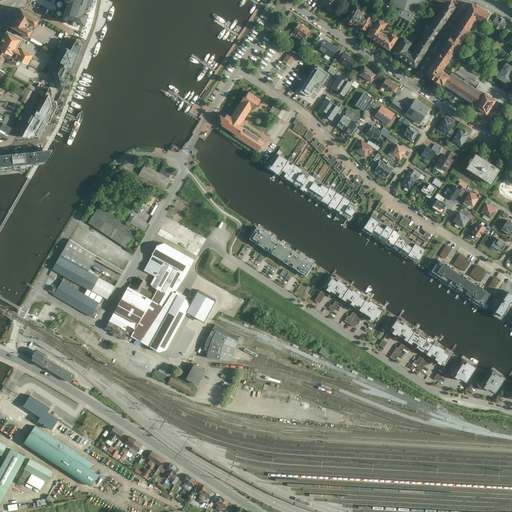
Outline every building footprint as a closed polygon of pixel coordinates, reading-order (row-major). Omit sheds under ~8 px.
[(64,0),(64,1),(67,2),(62,17),(69,20),(69,23),(77,25),(78,23),(83,25),(84,25),(88,11),(86,10),(88,0),(64,0)] [(332,12),(339,0),(323,0),(322,3),(323,3),(322,5),(332,12)] [(416,16),(421,0),(394,0),(392,8),(400,11),(398,17),(410,23),(416,16)] [(430,0),(445,5),(435,20),(445,26),(450,19),(454,13),(457,9),(454,8),(457,0),(430,0)] [(429,72),(427,76),(439,83),(445,87),(445,85),(453,74),(446,70),(480,18),(488,22),(494,13),(488,10),(481,6),(475,3),(471,9),(465,18),(459,28),(448,43),(437,60),(429,72)] [(354,7),(345,21),(354,28),(364,14),(354,7)] [(41,18),(23,8),(11,26),(29,37),(41,18)] [(503,30),(510,20),(500,13),(493,23),(503,30)] [(373,20),(364,14),(354,28),(364,34),(373,20)] [(388,26),(378,19),(366,38),(375,43),(380,47),(386,51),(390,53),(399,40),(392,35),(390,39),(382,34),(388,26)] [(445,26),(435,20),(434,20),(412,55),(408,53),(413,45),(404,39),(393,55),(399,59),(416,70),(421,64),(427,54),(431,49),(436,40),(441,32),(445,26)] [(306,26),(300,22),(294,30),(300,34),(306,26)] [(311,30),(306,26),(300,34),(305,38),(311,30)] [(8,28),(0,44),(0,49),(19,59),(28,63),(30,59),(34,51),(19,43),(23,36),(8,28)] [(339,47),(325,38),(318,49),(332,58),(339,47)] [(60,81),(63,90),(85,43),(78,39),(74,45),(72,44),(57,72),(59,81),(60,81)] [(286,48),(275,41),(272,46),(283,53),(286,48)] [(19,59),(0,49),(0,65),(1,66),(7,57),(9,58),(8,61),(16,65),(19,59)] [(296,57),(297,56),(290,51),(285,58),(284,61),(290,65),(296,57)] [(356,60),(344,53),(341,58),(339,61),(351,68),(356,60)] [(453,73),(477,89),(485,78),(460,61),(452,73),(453,73)] [(509,84),(511,79),(511,62),(509,61),(499,77),(509,84)] [(306,81),(299,91),(308,97),(309,96),(316,86),(320,88),(322,85),(328,76),(329,74),(317,66),(316,68),(315,67),(309,76),(306,81)] [(376,73),(365,66),(359,74),(370,82),(376,73)] [(453,74),(445,85),(477,106),(485,95),(477,89),(453,73),(453,74)] [(337,79),(332,86),(336,88),(337,87),(339,89),(344,81),(343,80),(342,79),(343,78),(339,75),(337,79)] [(395,84),(386,78),(381,86),(390,92),(395,84)] [(344,81),(339,89),(342,91),(340,93),(343,96),(352,83),(348,81),(347,83),(346,82),(344,81)] [(43,100),(24,136),(40,134),(42,138),(51,121),(59,105),(57,100),(52,84),(43,100)] [(28,89),(24,96),(29,99),(33,92),(28,89)] [(225,116),(221,113),(222,126),(234,134),(233,135),(258,152),(266,141),(243,126),(245,123),(243,122),(256,103),(258,104),(262,98),(250,90),(247,94),(246,94),(232,115),(228,113),(225,116)] [(373,98),(363,91),(355,104),(365,111),(370,103),(373,98)] [(498,102),(486,94),(485,95),(477,106),(476,107),(483,112),(489,116),(494,108),(498,102)] [(374,99),(373,98),(370,103),(371,103),(370,105),(374,107),(379,100),(375,97),(374,99)] [(430,107),(416,98),(405,114),(420,123),(430,107)] [(326,99),(319,110),(323,112),(324,111),(327,113),(332,105),(329,103),(330,101),(326,99)] [(407,107),(394,99),(391,105),(403,113),(407,107)] [(382,102),(379,100),(374,107),(378,110),(382,105),(380,104),(382,102)] [(277,116),(283,107),(275,102),(269,111),(277,116)] [(332,105),(327,113),(330,115),(329,116),(328,118),(331,120),(340,108),(336,105),(335,107),(332,105)] [(395,114),(382,105),(378,110),(375,116),(388,124),(395,114)] [(355,114),(351,120),(355,122),(357,120),(358,121),(360,117),(355,114)] [(343,115),(337,126),(341,129),(343,126),(346,127),(351,120),(348,117),(347,117),(346,117),(345,116),(343,115)] [(410,120),(402,116),(399,120),(407,125),(410,120)] [(447,118),(445,117),(438,127),(440,128),(439,130),(445,133),(446,132),(447,133),(448,133),(452,128),(455,123),(452,122),(453,120),(448,117),(447,118)] [(351,120),(346,127),(348,129),(346,132),(351,135),(358,125),(355,123),(355,122),(351,120)] [(303,123),(300,121),(295,129),(303,134),(307,127),(302,124),(303,123)] [(13,128),(4,122),(0,128),(10,134),(13,128)] [(412,141),(419,131),(409,124),(405,130),(409,133),(406,138),(412,141)] [(381,131),(372,125),(367,133),(378,139),(381,134),(382,131),(381,131)] [(384,127),(381,131),(382,131),(381,134),(387,137),(391,132),(384,127)] [(455,138),(465,145),(473,134),(468,131),(463,127),(455,138)] [(455,130),(452,128),(448,133),(447,133),(445,135),(449,138),(455,130)] [(310,130),(308,129),(304,136),(310,140),(313,134),(312,133),(312,132),(310,131),(310,130)] [(398,140),(390,134),(387,138),(396,143),(398,140)] [(361,139),(354,150),(365,158),(373,147),(367,143),(361,139)] [(369,140),(367,143),(373,147),(374,148),(376,145),(369,140)] [(320,143),(316,149),(322,152),(325,147),(320,143)] [(407,150),(397,144),(392,153),(402,159),(407,150)] [(435,144),(432,149),(436,152),(438,153),(442,148),(435,144)] [(426,146),(421,154),(430,160),(436,152),(432,149),(426,146)] [(45,150),(41,150),(32,151),(18,153),(5,154),(0,155),(0,169),(0,171),(31,167),(34,167),(35,166),(37,165),(39,165),(47,164),(55,149),(45,150)] [(452,151),(448,157),(453,160),(455,161),(459,156),(452,151)] [(435,164),(446,171),(453,160),(448,157),(443,153),(435,164)] [(467,168),(491,183),(501,168),(476,153),(467,168)] [(278,154),(269,167),(353,221),(362,207),(353,201),(350,200),(339,193),(337,191),(324,183),(322,182),(311,175),(309,173),(296,165),(294,164),(283,157),(278,154)] [(328,158),(326,160),(333,165),(337,159),(333,156),(331,159),(328,158)] [(375,169),(381,173),(387,164),(381,161),(375,169)] [(160,173),(145,165),(138,177),(154,186),(165,191),(173,176),(172,175),(176,169),(174,168),(167,164),(165,164),(160,173)] [(387,164),(381,173),(387,176),(392,168),(387,164)] [(414,169),(411,173),(418,177),(418,178),(419,178),(422,175),(414,169)] [(401,184),(410,190),(418,178),(418,177),(411,173),(409,171),(401,184)] [(443,183),(435,177),(432,182),(440,188),(443,183)] [(458,184),(467,188),(469,184),(460,180),(458,184)] [(431,197),(437,188),(430,184),(428,188),(425,186),(422,191),(431,197)] [(458,194),(461,190),(453,185),(446,196),(454,201),(458,194)] [(469,185),(467,189),(465,192),(469,194),(470,192),(472,193),(475,189),(469,185)] [(463,186),(461,190),(458,194),(462,197),(465,192),(467,189),(463,186)] [(365,189),(361,187),(357,193),(361,196),(360,198),(363,200),(367,192),(365,190),(365,189)] [(473,206),(479,198),(472,193),(470,192),(469,194),(463,203),(467,206),(469,203),(473,206)] [(447,205),(438,199),(433,207),(442,213),(447,205)] [(383,203),(380,201),(375,209),(382,213),(384,210),(380,207),(383,203)] [(490,205),(487,203),(481,212),(492,219),(498,210),(490,205)] [(137,230),(132,227),(122,221),(98,206),(87,223),(126,247),(137,230)] [(396,218),(386,211),(384,214),(396,222),(401,214),(399,213),(396,218)] [(471,218),(460,211),(454,221),(465,227),(471,218)] [(130,223),(144,232),(148,225),(134,216),(130,223)] [(409,220),(404,216),(399,223),(405,227),(409,220)] [(379,220),(373,217),(365,229),(417,262),(424,250),(416,245),(407,239),(405,238),(393,230),(392,229),(380,221),(379,220)] [(511,234),(511,223),(507,221),(502,229),(511,235),(511,234)] [(178,224),(173,235),(157,228),(154,234),(177,245),(177,247),(192,254),(199,240),(204,242),(207,237),(178,224)] [(477,224),(472,232),(480,237),(483,232),(485,229),(477,224)] [(314,264),(256,227),(248,240),(254,243),(255,244),(270,254),(284,263),(299,273),(305,277),(314,264)] [(69,240),(78,246),(86,234),(77,228),(69,240)] [(422,235),(420,234),(419,236),(427,242),(429,239),(427,238),(430,233),(425,231),(422,235)] [(88,245),(98,250),(102,242),(92,237),(88,245)] [(507,244),(497,238),(492,246),(502,252),(507,244)] [(78,246),(68,240),(52,268),(64,276),(102,297),(107,300),(114,287),(87,271),(96,256),(78,246)] [(150,299),(133,290),(128,287),(109,322),(133,335),(131,337),(142,343),(175,293),(184,279),(181,277),(183,273),(185,274),(190,265),(189,257),(165,244),(157,246),(150,259),(144,270),(154,276),(149,286),(157,290),(152,300),(150,299)] [(451,248),(446,245),(440,255),(445,258),(451,248)] [(454,264),(459,267),(465,258),(460,254),(454,264)] [(488,292),(436,258),(429,270),(481,304),(488,292)] [(470,261),(465,258),(459,267),(464,270),(470,261)] [(475,278),(482,268),(476,265),(470,275),(475,278)] [(487,272),(482,268),(475,278),(481,281),(487,272)] [(91,317),(102,297),(64,276),(57,289),(52,286),(49,291),(54,294),(53,295),(91,317)] [(334,276),(325,289),(337,297),(349,304),(361,312),(372,320),(381,307),(334,276)] [(500,281),(494,277),(488,285),(494,289),(500,281)] [(139,278),(133,290),(150,299),(153,293),(143,287),(146,282),(139,278)] [(511,307),(511,291),(508,288),(492,311),(504,319),(511,307)] [(325,294),(320,291),(315,300),(319,303),(325,294)] [(175,293),(142,343),(159,353),(166,351),(186,314),(190,308),(188,300),(175,293)] [(190,308),(186,314),(203,323),(215,302),(198,293),(190,308)] [(339,304),(334,301),(330,308),(334,311),(339,304)] [(349,324),(355,314),(352,312),(346,322),(349,324)] [(359,316),(355,314),(349,324),(353,327),(356,322),(356,321),(359,316)] [(398,317),(389,330),(401,338),(413,345),(425,353),(436,361),(445,348),(398,317)] [(133,335),(109,322),(105,328),(111,332),(111,333),(114,335),(113,336),(117,338),(117,337),(125,341),(128,335),(131,337),(133,335)] [(235,352),(239,343),(214,328),(207,342),(205,350),(209,351),(208,359),(233,361),(235,352)] [(402,347),(404,345),(400,343),(391,357),(394,359),(402,347)] [(29,358),(70,383),(75,376),(44,357),(45,355),(34,349),(29,358)] [(330,353),(322,349),(320,353),(328,358),(330,353)] [(422,358),(419,356),(416,361),(415,360),(413,362),(417,365),(422,358)] [(422,358),(417,365),(415,368),(421,371),(424,366),(423,366),(426,361),(422,358)] [(475,367),(461,358),(450,373),(465,383),(475,367)] [(207,371),(194,365),(186,379),(199,386),(207,371)] [(172,374),(157,367),(153,374),(167,381),(172,374)] [(438,381),(442,374),(438,371),(434,378),(438,381)] [(504,380),(490,371),(480,386),(494,395),(504,380)] [(281,380),(252,372),(250,377),(280,385),(281,380)] [(192,389),(171,378),(168,384),(194,396),(196,393),(191,391),(192,389)] [(335,392),(335,389),(321,384),(322,381),(313,378),(312,381),(317,383),(316,385),(335,392)] [(38,421),(52,430),(58,419),(47,412),(50,408),(31,395),(26,403),(24,406),(41,417),(38,421)] [(112,434),(109,439),(111,441),(119,429),(114,426),(110,433),(112,434)] [(93,464),(35,427),(25,444),(91,486),(99,473),(90,467),(93,464)] [(119,429),(111,441),(113,442),(116,437),(118,439),(123,432),(119,429)] [(129,436),(125,443),(129,445),(126,449),(129,451),(136,440),(129,436)] [(136,440),(129,451),(131,453),(134,449),(138,451),(142,445),(136,440)] [(0,501),(25,455),(11,448),(0,468),(0,501)] [(94,451),(92,455),(104,463),(107,459),(94,451)] [(152,451),(148,457),(152,460),(151,461),(153,462),(158,455),(152,451)] [(158,455),(153,462),(155,464),(156,463),(160,465),(160,466),(161,464),(164,459),(158,455)] [(53,470),(31,457),(17,482),(23,486),(25,481),(41,489),(45,481),(47,482),(53,470)] [(179,468),(170,462),(165,469),(167,471),(165,475),(173,480),(176,476),(175,475),(179,468)] [(185,482),(182,486),(184,488),(191,477),(187,475),(183,481),(185,482)] [(191,477),(184,488),(187,489),(189,485),(191,487),(196,480),(191,477)] [(166,487),(159,482),(157,485),(164,490),(166,487)] [(208,498),(212,491),(204,485),(199,492),(201,493),(198,497),(199,498),(198,499),(197,501),(198,502),(199,502),(200,503),(201,502),(203,500),(204,500),(206,497),(208,498)] [(55,499),(50,494),(46,498),(52,503),(55,499)] [(218,504),(216,508),(218,510),(225,499),(221,497),(216,503),(218,504)] [(198,504),(190,499),(189,502),(197,507),(202,508),(202,505),(198,504)] [(225,499),(218,510),(220,511),(223,507),(225,509),(229,502),(225,499)]
